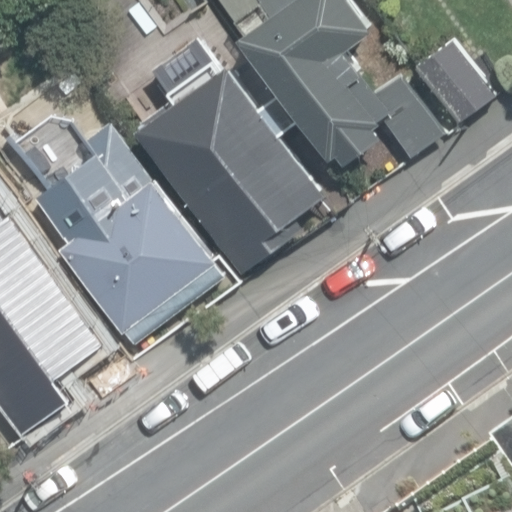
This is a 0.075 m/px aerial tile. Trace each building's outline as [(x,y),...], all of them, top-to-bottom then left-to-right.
[(382,114),(388,110),(397,103),(384,85),(352,42),(378,23),(361,0),(228,0),(250,30),(246,33),(334,153),(340,149),(349,161),(387,133),(380,123),(386,119),(382,114)] [(143,126),(246,270),(309,225),(301,214),(331,192),(235,57),(226,64),(204,34),(157,67),(180,99),(143,126)] [(423,60),(464,116),(495,93),(455,37),(423,60)] [(397,103),(388,110),(414,149),(448,127),(409,69),(384,85),(397,103)] [(68,243),(139,337),(228,269),(219,256),(222,254),(160,173),(68,243)] [(0,381),(23,413),(113,348),(29,230),(0,250),(0,381)] [(511,421),(491,436),(511,464),(511,421)]
